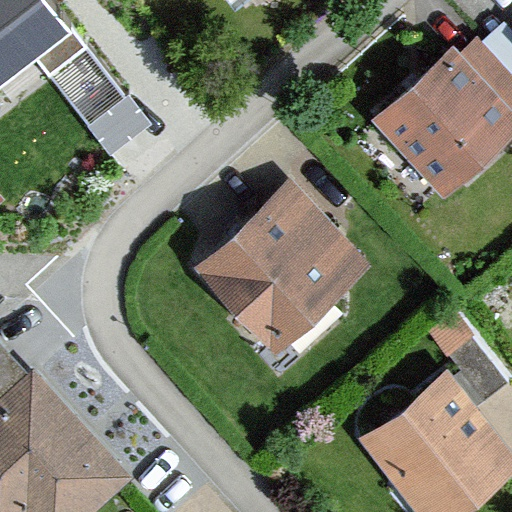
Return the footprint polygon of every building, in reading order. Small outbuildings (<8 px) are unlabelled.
[(37,0),(0,0),(0,84),(64,35),(37,0)] [(511,126),(511,99),(447,39),(373,118),(451,191),(511,126)] [(366,265),(284,175),(190,260),(271,350),(366,265)] [(90,511),(129,479),(28,364),(17,373),(0,353),(0,511),(90,511)] [(462,511),(511,473),(511,447),(443,360),(352,432),(415,511),(462,511)]
